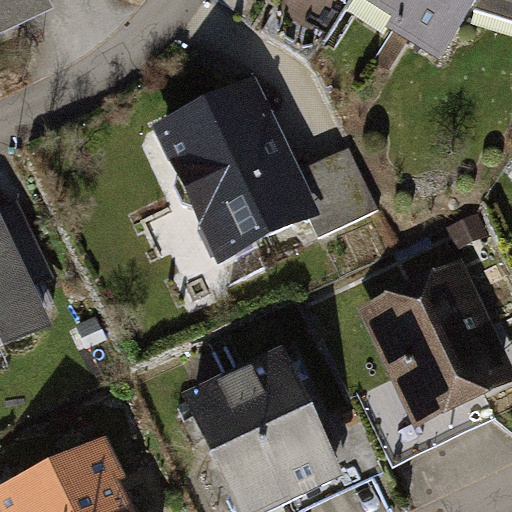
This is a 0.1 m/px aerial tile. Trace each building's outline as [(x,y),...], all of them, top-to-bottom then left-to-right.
[(0,0),(0,43),(57,16),(49,0),(0,0)] [(511,0),(359,0),(387,18),(381,27),(442,65),(483,0),(511,0)] [(256,79),(153,127),(218,266),(312,223),(322,219),(301,173),(256,79)] [(348,150),(301,173),(322,219),(312,223),(320,239),(378,212),(348,150)] [(0,348),(51,325),(0,215),(0,348)] [(511,364),(461,262),(360,312),(419,430),(511,383),(511,364)] [(281,349),(183,395),(237,511),(275,511),(343,481),(281,349)] [(142,511),(110,440),(0,490),(0,511),(142,511)]
